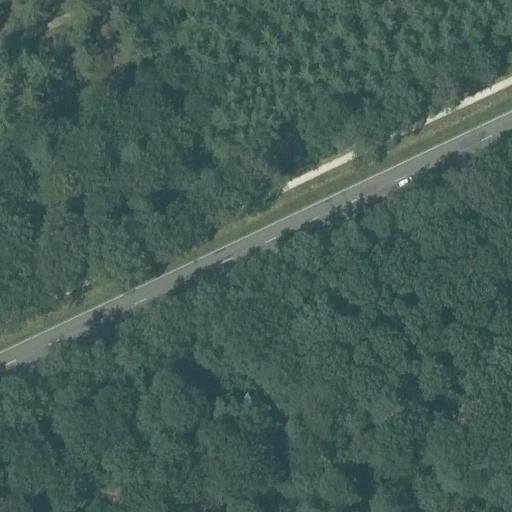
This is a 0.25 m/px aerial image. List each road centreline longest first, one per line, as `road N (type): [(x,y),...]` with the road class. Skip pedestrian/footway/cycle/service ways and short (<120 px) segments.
road 1 (secondary): [(0,365),(511,120)]
road 2 (track): [(247,511),(394,507),(511,492)]
road 3 (track): [(0,48),(99,2),(124,0)]
